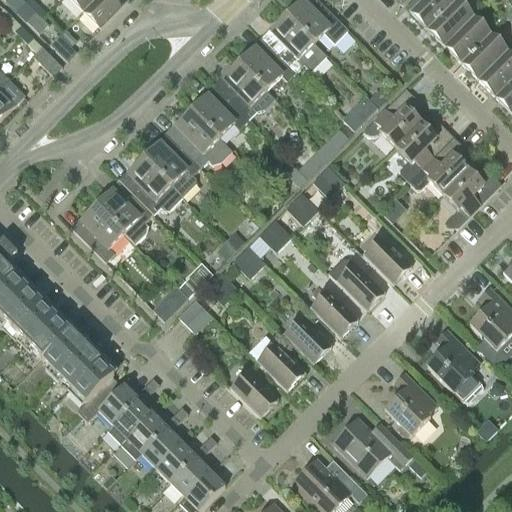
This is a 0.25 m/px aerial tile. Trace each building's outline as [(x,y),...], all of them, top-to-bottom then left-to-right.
[(83,17),(99,0),(65,0),(66,0),(83,17)] [(121,0),(99,0),(83,17),(100,34),(128,6),(121,0)] [(348,35),(343,30),(312,0),(303,0),(299,4),(303,8),(289,22),(314,47),(323,38),(334,49),(348,35)] [(425,33),(456,3),(453,0),(423,0),(408,16),(425,33)] [(443,51),(474,20),(456,3),(425,33),(443,51)] [(0,20),(6,27),(12,22),(3,14),(0,16),(0,20)] [(33,33),(42,24),(35,18),(26,26),(33,33)] [(460,68),(490,37),(474,20),(443,51),(460,68)] [(12,22),(6,27),(15,36),(20,31),(12,22)] [(314,47),(289,22),(273,38),(269,34),(261,42),(296,77),(304,69),(310,76),(326,60),(314,47)] [(42,24),(33,33),(38,38),(47,30),(42,24)] [(477,85),(508,55),(490,37),(460,68),(477,85)] [(75,58),(58,41),(49,50),(67,67),(75,58)] [(286,86),(296,77),(261,42),(252,51),(256,55),(241,70),(266,95),(281,81),(286,86)] [(37,58),(42,53),(33,44),(28,49),(37,58)] [(42,53),(37,58),(33,61),(52,81),(61,72),(42,53)] [(494,102),(511,83),(511,58),(508,55),(477,85),(494,102)] [(275,104),(266,95),(241,70),(226,85),(222,81),(213,90),(248,124),(256,116),(264,114),(275,104)] [(0,75),(0,93),(9,85),(0,75)] [(511,119),(511,117),(511,83),(494,102),(511,119)] [(0,125),(25,100),(9,85),(0,93),(0,125)] [(239,134),(248,124),(213,90),(205,99),(209,103),(193,118),(218,143),(219,143),(233,128),(239,134)] [(415,103),(409,97),(406,94),(363,137),(366,140),(370,141),(377,140),(379,138),(394,153),(421,127),(409,115),(414,110),(411,107),(415,103)] [(387,103),(381,97),(378,94),(369,103),(378,112),(387,103)] [(350,116),(342,124),(354,136),(362,128),(350,116)] [(231,156),(219,143),(218,143),(193,118),(178,133),(174,129),(165,138),(200,173),(207,165),(212,170),(220,167),(231,156)] [(408,187),(454,142),(444,133),(440,137),(436,133),(432,138),(421,127),(394,153),(407,166),(399,174),(400,178),(408,187)] [(195,183),(192,180),(200,173),(165,138),(156,147),(160,151),(145,166),(181,203),(195,189),(195,183)] [(321,151),(330,160),(339,151),(330,142),(321,151)] [(443,201),(469,175),(457,163),(462,158),(458,155),(462,151),(454,142),(408,187),(415,194),(420,194),(428,186),(443,201)] [(321,169),(330,160),(321,151),(312,160),(321,169)] [(163,216),(168,216),(181,203),(145,166),(130,181),(126,177),(117,186),(152,221),(160,213),(163,216)] [(344,188),(327,172),(312,187),(328,204),(344,188)] [(296,175),(288,182),(298,193),(306,184),(296,175)] [(458,232),(468,222),(469,223),(502,190),(492,181),(488,185),(484,182),(480,186),(469,175),(443,201),(456,215),(444,228),(448,232),(458,232)] [(144,229),(152,221),(117,186),(109,194),(113,198),(98,213),(123,239),(134,250),(144,239),(146,231),(144,229)] [(317,215),(301,199),(286,214),(302,230),(317,215)] [(254,222),(263,219),(260,210),(251,213),(254,222)] [(108,254),(123,239),(98,213),(83,229),(78,224),(70,233),(105,268),(113,259),(108,254)] [(291,242),(275,225),(259,240),(275,257),(291,242)] [(225,247),(234,256),(244,246),(235,237),(225,247)] [(412,271),(381,241),(363,260),(393,290),(412,271)] [(16,260),(2,245),(0,247),(0,259),(8,268),(16,260)] [(227,263),(234,256),(225,247),(218,254),(227,263)] [(265,268),(248,252),(232,267),(249,284),(265,268)] [(350,265),(348,264),(346,264),(343,264),(342,264),(340,266),(328,278),(367,317),(385,298),(354,268),(353,267),(352,266),(350,265)] [(97,415),(122,391),(112,381),(113,380),(0,266),(0,323),(85,408),(76,416),(86,426),(97,415)] [(511,268),(503,278),(511,286),(511,268)] [(238,295),(221,279),(206,294),(222,311),(238,295)] [(179,294),(188,303),(200,291),(191,281),(179,294)] [(487,310),(469,327),(485,343),(477,351),(497,371),(505,363),(497,355),(511,340),(511,334),(511,315),(489,292),(479,301),(487,310)] [(358,325),(328,294),(310,313),(340,343),(358,325)] [(211,322),(195,306),(179,321),(196,337),(211,322)] [(332,352),(301,321),(283,340),(313,370),(332,352)] [(444,352),(427,370),(454,398),(462,406),(467,408),(482,392),(480,388),(472,380),(473,379),(470,376),(479,367),(446,334),(436,344),(444,352)] [(265,340),(248,357),(257,366),(256,367),(286,397),(305,378),(274,348),(274,349),(265,340)] [(279,404),(249,374),(229,394),(259,424),(279,404)] [(437,409),(404,376),(394,386),(402,394),(383,413),(411,441),(431,421),(428,418),(437,409)] [(144,393),(150,399),(159,391),(152,384),(144,393)] [(138,405),(135,402),(123,390),(122,391),(97,415),(112,431),(138,405)] [(113,431),(107,436),(121,450),(152,419),(141,408),(150,399),(144,393),(135,402),(138,405),(113,431)] [(172,421),(179,428),(187,419),(181,412),(172,421)] [(167,433),(163,430),(152,419),(121,450),(136,464),(141,459),(167,433)] [(170,436),(179,428),(172,421),(163,430),(167,433),(141,459),(155,473),(181,448),(170,436)] [(375,441),(358,423),(333,448),(368,482),(388,462),(400,474),(412,462),(383,433),(375,441)] [(201,450),(208,456),(217,448),(210,441),(201,450)] [(195,462),(192,459),(181,448),(155,473),(170,488),(195,462)] [(199,465),(208,456),(201,450),(192,459),(195,462),(170,488),(185,503),(210,477),(199,465)] [(338,487),(316,465),(292,489),(315,511),(337,511),(350,499),(359,508),(368,499),(347,478),(338,487)] [(185,503),(179,508),(182,511),(204,511),(225,492),(210,477),(185,503)]
